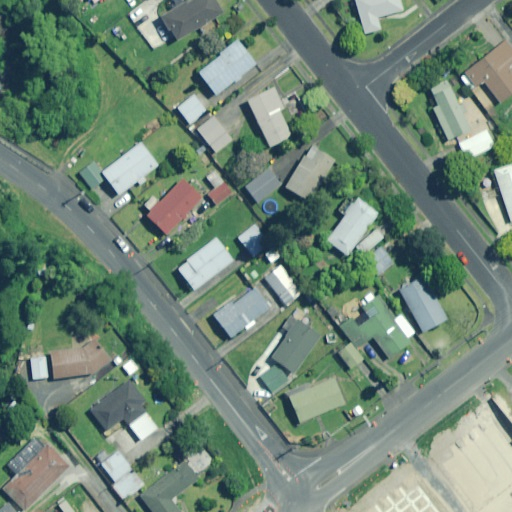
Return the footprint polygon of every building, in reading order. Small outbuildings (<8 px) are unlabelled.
[(210,0),(190,0),(160,19),(176,44),(220,16),(210,0)] [(353,0),(363,36),(379,31),(376,20),(404,13),(400,0),(353,0)] [(511,66),(511,46),(505,39),(460,79),(473,93),(483,84),(502,106),(511,96),(511,77),(507,71),(511,66)] [(257,65),(236,40),(196,72),(217,98),(257,65)] [(456,139),(471,133),(450,81),(430,89),(438,108),(433,109),(447,143),(456,139)] [(284,111),(274,89),(247,102),(268,148),(289,138),(278,114),(284,111)] [(206,112),(192,96),(177,109),(191,125),(206,112)] [(231,140),(212,117),(196,130),(215,153),(231,140)] [(487,129),(456,142),(464,161),(494,148),(487,129)] [(157,167),(139,144),(102,174),(120,197),(136,184),(140,189),(147,184),(143,179),(157,167)] [(335,161),(309,146),(285,188),(311,203),(335,161)] [(87,162),(75,173),(93,193),(105,182),(87,162)] [(511,166),(493,173),(509,225),(511,223),(511,166)] [(281,191),(271,173),(241,191),(252,209),(281,191)] [(207,202),(182,179),(158,205),(156,203),(143,216),(166,237),(181,221),(184,223),(188,218),(186,216),(195,207),(199,210),(207,202)] [(233,194),(222,182),(206,196),(217,208),(233,194)] [(376,215),(353,198),(324,238),(347,254),(376,215)] [(271,243),(255,225),(238,239),(254,257),(271,243)] [(385,239),(377,230),(355,248),(363,257),(385,239)] [(234,261),(217,238),(178,269),(195,291),(234,261)] [(394,264),(383,249),(366,261),(376,276),(394,264)] [(300,292),(279,266),(261,282),(281,307),(300,292)] [(424,281),(400,294),(421,333),(445,320),(424,281)] [(230,339),(243,329),(246,333),(257,325),(254,321),(270,309),(253,287),(213,317),(230,339)] [(357,350),(370,339),(387,361),(414,340),(397,318),(380,297),(340,328),(357,350)] [(321,337),(296,321),(270,361),(294,377),(321,337)] [(76,352),(50,353),(52,379),(93,376),(110,360),(94,341),(76,352)] [(349,344),(335,354),(350,373),(364,363),(349,344)] [(43,354),(29,355),(31,381),(45,380),(43,354)] [(422,367),(416,356),(399,367),(405,377),(422,367)] [(138,371),(130,360),(120,368),(129,378),(138,371)] [(287,386),(273,367),(259,378),(273,397),(287,386)] [(336,380),(288,396),(298,425),(345,409),(336,380)] [(157,429),(139,409),(152,397),(138,382),(133,386),(129,381),(90,416),(107,434),(122,421),(142,442),(157,429)] [(491,417),(466,438),(500,480),(511,470),(511,447),(511,446),(511,445),(511,430),(502,419),(496,424),(491,417)] [(40,427),(33,434),(44,445),(51,438),(40,427)] [(68,468),(45,446),(3,490),(26,511),(68,468)] [(109,486),(131,470),(117,451),(95,467),(109,486)] [(197,484),(184,465),(139,498),(149,511),(176,511),(170,503),(197,484)] [(131,470),(109,486),(121,503),(144,487),(131,470)] [(511,511),(511,481),(476,508),(478,511),(511,511)] [(432,511),(415,485),(373,511),(432,511)]
